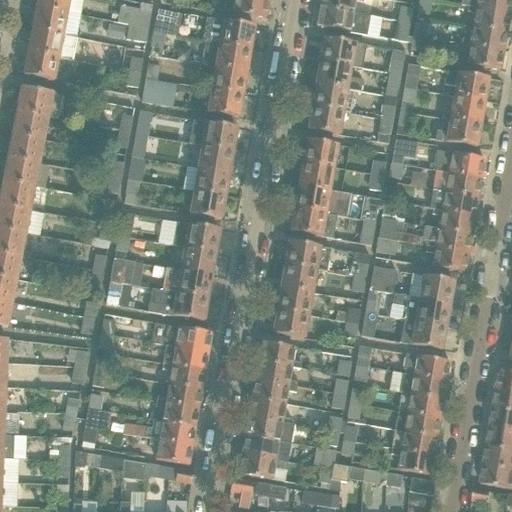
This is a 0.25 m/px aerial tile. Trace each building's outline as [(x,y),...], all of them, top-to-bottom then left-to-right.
[(37,0),(36,8),(66,14),(68,0),(37,0)] [(268,0),(267,0),(234,0),(232,14),(265,19),(268,0)] [(320,0),(319,8),(352,14),(354,1),(364,3),(364,0),(320,0)] [(430,1),(421,0),(417,0),(416,12),(428,14),(430,1)] [(460,0),(459,7),(467,8),(508,15),(510,0),(460,0)] [(36,8),(32,31),(61,36),(66,14),(36,8)] [(120,8),(117,23),(126,25),(145,29),(147,29),(150,14),(148,14),(146,14),(137,12),(137,11),(120,8)] [(352,14),(319,8),(316,28),(366,37),(369,17),(352,14)] [(399,8),(397,22),(408,24),(410,10),(399,8)] [(475,14),(473,28),(505,34),(508,15),(467,8),(466,13),(475,14)] [(157,10),(153,32),(166,34),(178,36),(182,14),(157,10)] [(204,43),(219,46),(249,51),(253,27),(208,20),(204,43)] [(397,22),(395,33),(406,35),(408,24),(397,22)] [(415,23),(412,37),(423,39),(426,25),(415,23)] [(126,25),(124,40),(142,43),(145,44),(147,29),(145,29),(126,25)] [(111,26),(109,38),(122,40),(124,28),(111,26)] [(462,40),(461,45),(502,52),(505,34),(473,28),(470,41),(462,40)] [(32,31),(28,53),(57,59),(71,62),(75,39),(61,36),(32,31)] [(163,49),(166,34),(153,32),(151,46),(163,49)] [(395,33),(393,42),(409,44),(410,45),(411,45),(412,39),(405,38),(405,37),(406,35),(395,33)] [(411,45),(410,51),(421,53),(423,39),(412,37),(412,39),(411,45)] [(324,40),(320,63),(350,68),(361,70),(365,47),(354,45),(344,43),(324,40)] [(204,43),(201,66),(215,68),(245,73),(249,51),(219,46),(204,43)] [(502,52),(461,45),(460,51),(469,52),(466,66),(499,72),(502,52)] [(389,61),(387,74),(399,76),(402,58),(403,53),(391,51),(390,56),(389,61)] [(57,59),(28,53),(23,77),(52,83),(57,59)] [(130,59),(128,73),(139,75),(141,61),(130,59)] [(320,63),(316,85),(352,91),(359,93),(361,80),(348,78),(350,68),(320,63)] [(147,64),(145,79),(156,81),(158,65),(147,64)] [(406,74),(403,89),(412,91),(413,91),(415,91),(419,68),(407,66),(406,74)] [(215,68),(212,91),(241,96),(245,73),(215,68)] [(128,73),(125,87),(136,89),(137,88),(139,75),(128,73)] [(455,88),(453,98),(483,103),(487,80),(445,73),(443,86),(455,88)] [(399,76),(387,74),(385,86),(397,88),(399,76)] [(76,75),(74,85),(90,88),(92,78),(76,75)] [(141,103),(141,104),(171,108),(172,98),(174,85),(156,82),(156,81),(145,79),(143,93),(141,103)] [(316,85),(312,108),(342,113),(348,114),(352,91),(316,85)] [(21,89),(16,112),(48,118),(52,95),(21,89)] [(401,102),(401,103),(411,105),(413,105),(415,91),(413,91),(412,91),(403,89),(401,102)] [(241,96),(212,91),(208,114),(237,119),(241,96)] [(453,98),(449,121),(479,126),(483,103),(453,98)] [(382,101),(379,119),(391,121),(394,103),(382,101)] [(342,113),(312,108),(308,131),(338,136),(342,113)] [(16,112),(12,135),(43,141),(48,118),(16,112)] [(397,125),(397,127),(407,128),(408,128),(409,129),(411,114),(410,114),(399,112),(397,125)] [(122,116),(119,131),(125,133),(126,133),(128,133),(129,133),(131,118),(130,118),(129,118),(128,117),(127,117),(122,116)] [(391,121),(379,119),(377,131),(389,133),(391,121)] [(137,120),(135,136),(146,138),(149,122),(137,120)] [(188,145),(202,147),(232,152),(236,129),(192,121),(188,145)] [(479,126),(449,121),(447,133),(435,131),(434,142),(475,149),(479,126)] [(119,131),(116,147),(123,149),(126,149),(129,133),(128,133),(126,133),(125,133),(119,131)] [(12,135),(7,159),(39,165),(43,141),(12,135)] [(146,138),(135,136),(132,149),(144,151),(146,138)] [(394,145),(390,164),(391,164),(401,166),(403,156),(405,142),(394,140),(394,145)] [(307,141),(303,165),(332,170),(336,146),(307,141)] [(202,147),(198,170),(228,175),(229,167),(235,168),(237,153),(232,152),(202,147)] [(436,152),(432,172),(435,172),(439,173),(480,180),(483,161),(464,157),(454,156),(451,155),(436,152)] [(7,159),(3,182),(34,188),(39,165),(7,159)] [(373,162),(371,176),(380,178),(381,178),(382,178),(385,165),(384,164),(382,164),(373,162)] [(112,163),(110,178),(117,180),(118,180),(119,180),(122,165),(121,164),(112,163)] [(390,164),(388,179),(389,179),(399,181),(399,179),(400,175),(401,166),(391,164),(390,164)] [(129,165),(127,181),(138,183),(140,183),(143,167),(141,167),(140,166),(129,165)] [(303,165),(299,187),(329,192),(332,170),(303,165)] [(198,170),(195,192),(224,197),(228,175),(198,170)] [(435,172),(432,191),(444,193),(477,198),(480,180),(439,173),(435,172)] [(425,187),(425,175),(411,174),(410,186),(425,187)] [(368,188),(368,191),(379,192),(380,193),(382,178),(381,178),(380,178),(371,176),(368,188)] [(110,178),(107,193),(117,195),(119,180),(118,180),(117,180),(110,178)] [(125,194),(123,205),(138,208),(140,198),(136,197),(136,196),(138,183),(127,181),(124,194),(125,194)] [(3,182),(0,196),(0,205),(30,211),(34,188),(3,182)] [(299,187),(295,209),(325,215),(329,192),(299,187)] [(387,188),(384,202),(395,204),(397,190),(387,188)] [(429,209),(433,210),(474,217),(477,198),(444,193),(432,191),(429,209)] [(224,197),(195,192),(191,216),(220,221),(224,197)] [(366,203),(363,221),(374,223),(376,211),(376,210),(383,211),(384,202),(378,201),(367,199),(366,203)] [(383,211),(382,216),(393,218),(395,204),(384,202),(383,211)] [(0,205),(0,229),(25,235),(30,211),(0,205)] [(325,215),(295,209),(291,233),(331,240),(335,216),(325,215)] [(104,210),(101,225),(108,226),(110,227),(111,227),(114,211),(113,211),(104,210)] [(440,217),(438,230),(470,236),(474,217),(433,210),(432,216),(440,217)] [(119,221),(117,237),(128,239),(131,223),(119,221)] [(171,244),(173,222),(160,221),(158,243),(171,244)] [(359,244),(358,245),(370,247),(370,246),(372,235),(374,223),(363,221),(359,244)] [(381,222),(378,239),(389,241),(392,242),(394,230),(395,223),(381,221),(381,222)] [(172,247),(185,249),(214,254),(218,231),(176,223),(172,247)] [(101,225),(98,241),(108,243),(111,227),(110,227),(108,226),(101,225)] [(424,228),(421,247),(427,248),(467,255),(470,236),(438,230),(424,228)] [(0,229),(0,254),(21,258),(25,235),(0,229)] [(114,251),(114,252),(126,254),(126,253),(128,239),(117,237),(114,251)] [(378,239),(376,254),(388,256),(390,256),(391,256),(393,256),(394,257),(396,242),(395,242),(392,242),(389,241),(378,239)] [(289,243),(285,266),(315,271),(326,273),(330,250),(289,243)] [(467,255),(427,248),(426,254),(434,255),(432,268),(464,274),(467,255)] [(185,249),(181,272),(210,277),(214,254),(185,249)] [(0,254),(0,278),(16,281),(21,258),(0,254)] [(355,259),(352,278),(365,280),(369,257),(368,257),(356,255),(355,259)] [(95,257),(92,272),(99,273),(101,274),(102,274),(105,259),(104,258),(95,257)] [(112,261),(108,283),(122,285),(122,284),(131,285),(135,265),(112,261)] [(285,266),(281,289),(311,294),(315,271),(285,266)] [(164,269),(160,291),(207,299),(210,277),(181,272),(164,269)] [(369,289),(369,291),(391,295),(395,272),(392,272),(373,269),(369,289)] [(92,272),(90,288),(97,289),(98,289),(99,289),(102,274),(101,274),(99,273),(92,272)] [(414,275),(410,299),(419,300),(449,305),(453,282),(433,279),(423,277),(414,275)] [(0,278),(0,302),(12,305),(16,281),(0,278)] [(350,289),(350,292),(362,294),(365,280),(352,278),(350,289)] [(122,285),(108,283),(106,297),(119,299),(122,285)] [(281,289),(277,311),(307,316),(311,294),(281,289)] [(148,304),(147,313),(173,317),(183,319),(203,323),(207,299),(177,294),(160,291),(158,305),(148,304)] [(366,296),(364,314),(376,316),(379,298),(366,296)] [(393,296),(391,306),(402,308),(403,308),(404,308),(402,320),(415,323),(417,323),(445,328),(449,305),(419,300),(410,299),(393,296)] [(12,305),(0,302),(0,327),(7,329),(12,305)] [(86,304),(84,319),(93,321),(96,305),(86,304)] [(347,309),(345,323),(356,325),(359,311),(347,309)] [(307,316),(277,311),(273,335),(303,340),(307,316)] [(376,316),(364,314),(362,326),(374,328),(376,316)] [(84,319),(81,334),(90,336),(93,321),(84,319)] [(445,328),(415,323),(402,320),(398,344),(441,351),(445,328)] [(101,321),(99,335),(112,337),(114,323),(101,321)] [(343,335),(342,337),(354,339),(354,337),(355,335),(356,325),(345,323),(343,335)] [(150,344),(166,347),(207,354),(211,334),(153,324),(150,344)] [(97,348),(96,350),(109,352),(110,350),(112,337),(99,335),(97,348)] [(262,343),(258,362),(300,370),(302,361),(292,359),(294,349),(262,343)] [(166,347),(163,365),(204,372),(207,354),(166,347)] [(357,349),(355,367),(367,369),(370,351),(357,349)] [(76,352),(73,368),(84,368),(87,354),(76,352)] [(406,370),(405,375),(445,382),(448,363),(404,355),(401,369),(406,370)] [(95,357),(92,372),(105,375),(108,360),(95,357)] [(258,362),(255,381),(297,388),(298,383),(288,381),(291,369),(300,370),(258,362)] [(336,375),(336,376),(347,377),(349,363),(348,363),(347,363),(338,362),(336,375)] [(171,372),(169,386),(201,391),(204,372),(163,365),(162,370),(171,372)] [(367,369),(355,367),(353,379),(365,381),(367,369)] [(84,368),(73,368),(71,384),(81,385),(84,368)] [(105,375),(92,372),(90,386),(103,388),(105,375)] [(511,373),(500,372),(496,391),(511,393),(511,373)] [(397,393),(410,395),(442,401),(445,382),(405,375),(400,374),(397,393)] [(255,381),(252,400),(284,405),(286,392),(296,394),(297,388),(255,381)] [(335,381),(333,394),(344,396),(347,383),(335,381)] [(157,397),(156,403),(198,410),(201,391),(169,386),(166,399),(157,397)] [(351,391),(349,404),(360,406),(363,393),(351,391)] [(511,393),(496,391),(493,410),(511,412),(511,393)] [(333,394),(330,409),(342,411),(342,408),(342,407),(344,396),(333,394)] [(89,395),(87,410),(99,412),(101,397),(89,395)] [(399,407),(398,413),(439,420),(442,401),(410,395),(407,409),(399,407)] [(67,400),(65,416),(76,416),(78,402),(67,400)] [(252,400),(249,418),(290,426),(291,420),(282,419),(284,405),(252,400)] [(164,410),(162,423),(194,429),(198,410),(156,403),(155,408),(164,410)] [(347,417),(347,418),(358,420),(358,418),(359,417),(360,406),(349,404),(347,417)] [(87,410),(83,429),(96,432),(106,433),(109,414),(99,412),(87,410)] [(511,412),(493,410),(490,428),(511,432),(511,412)] [(397,418),(395,431),(403,433),(435,438),(439,420),(398,413),(397,418)] [(76,416),(65,416),(62,432),(73,433),(76,416)] [(249,418),(245,437),(278,443),(287,444),(290,445),(293,426),(290,426),(249,418)] [(329,418),(326,432),(338,434),(340,420),(329,418)] [(144,433),(143,439),(150,440),(191,447),(194,429),(162,423),(153,421),(152,429),(146,428),(144,433)] [(345,428),(343,441),(354,443),(356,430),(345,428)] [(511,432),(490,428),(487,447),(511,451),(511,432)] [(93,445),(96,432),(83,429),(81,443),(93,445)] [(390,450),(392,450),(432,457),(435,438),(403,433),(393,431),(390,450)] [(326,432),(324,446),(335,448),(336,446),(336,443),(338,434),(326,432)] [(0,435),(0,459),(1,460),(12,460),(13,436),(2,436),(0,435)] [(245,437),(242,456),(274,461),(284,463),(287,464),(290,445),(287,444),(278,443),(245,437)] [(150,440),(149,446),(157,447),(154,461),(156,461),(168,463),(188,467),(191,447),(150,440)] [(343,441),(341,456),(352,458),(354,443),(343,441)] [(58,446),(57,462),(68,463),(69,446),(58,446)] [(511,451),(487,447),(483,466),(511,470),(511,451)] [(432,457),(392,450),(391,456),(399,457),(397,471),(429,476),(432,457)] [(315,451),(312,468),(331,471),(332,471),(333,466),(335,454),(315,451)] [(74,453),(74,465),(98,469),(100,458),(74,453)] [(242,456),(239,475),(258,479),(271,481),(273,470),(285,472),(287,464),(284,463),(274,461),(242,456)] [(100,458),(98,469),(112,471),(114,460),(100,458)] [(68,463),(57,462),(56,480),(67,480),(68,463)] [(123,462),(122,475),(143,478),(143,477),(145,465),(123,462)] [(145,465),(143,477),(157,479),(159,468),(145,465)] [(332,471),(331,480),(346,483),(348,469),(333,466),(332,471)] [(511,470),(483,466),(480,485),(500,488),(511,490),(511,470)] [(317,483),(327,485),(329,472),(319,470),(317,483)] [(348,481),(361,483),(361,482),(363,472),(350,470),(348,481)] [(175,483),(190,485),(192,473),(177,471),(175,483)] [(361,483),(385,487),(385,486),(387,476),(363,472),(361,482),(361,483)] [(385,486),(385,487),(398,490),(400,478),(387,476),(385,486)] [(408,492),(432,496),(434,483),(411,479),(408,492)] [(232,480),(230,491),(250,495),(252,484),(248,483),(232,480)] [(329,481),(328,491),(339,493),(339,482),(329,481)] [(253,495),(269,498),(270,488),(255,486),(253,495)] [(270,490),(269,498),(281,500),(284,500),(285,491),(285,490),(270,487),(270,488),(270,490)] [(474,490),(472,502),(488,504),(490,493),(474,490)] [(55,493),(55,510),(66,510),(66,494),(55,493)] [(300,503),(315,506),(317,496),(302,493),(300,503)] [(317,496),(315,506),(335,509),(338,510),(338,499),(337,499),(336,499),(317,496)] [(164,511),(185,511),(185,503),(169,502),(166,502),(165,502),(164,511)]
